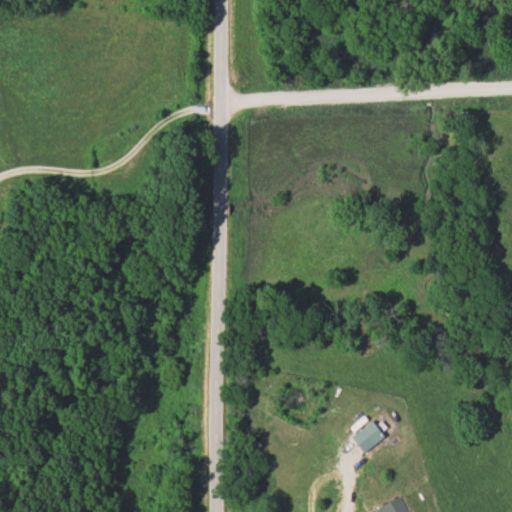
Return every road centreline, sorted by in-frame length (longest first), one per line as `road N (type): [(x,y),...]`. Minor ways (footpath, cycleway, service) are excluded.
road 1 (residential): [(215,511),(224,0)]
road 2 (residential): [(511,92),(225,101)]
road 3 (residential): [(225,101),(178,116),(110,169),(18,166),(0,173)]
